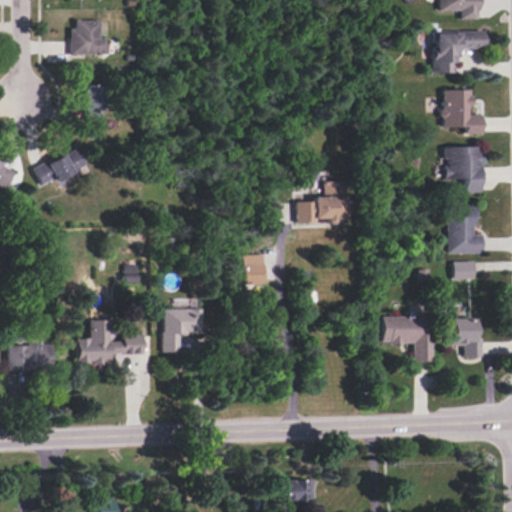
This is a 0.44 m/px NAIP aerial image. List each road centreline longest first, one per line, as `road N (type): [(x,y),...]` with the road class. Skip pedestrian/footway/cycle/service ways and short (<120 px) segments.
road 1 (tertiary): [(511,419),(0,438)]
road 2 (residential): [(22,120),(20,0)]
